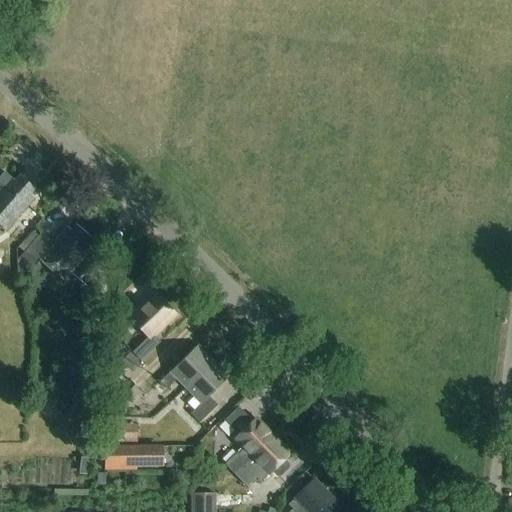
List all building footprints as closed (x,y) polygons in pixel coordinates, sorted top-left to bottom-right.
[(15,182),(5,173),(0,178),(0,183),(4,187),(0,191),(0,225),(6,231),(34,199),(30,195),(34,190),(19,177),(15,182)] [(91,239),(75,226),(71,231),(67,228),(39,260),(62,280),(90,248),(86,244),(91,239)] [(23,252),(16,260),(16,284),(36,265),(23,252)] [(175,315),(156,296),(142,310),(140,308),(129,319),(148,339),(132,354),(141,362),(160,343),(152,335),(159,328),(161,329),(175,315)] [(177,381),(185,389),(212,362),(198,347),(160,384),(167,391),(177,381)] [(129,354),(121,363),(129,372),(138,364),(129,354)] [(96,400),(99,362),(82,362),(78,399),(96,400)] [(212,362),(185,389),(201,405),(191,416),(200,425),(218,407),(209,398),(229,379),(212,362)] [(107,399),(118,412),(139,392),(127,380),(107,399)] [(234,475),(272,438),(256,421),(236,441),(244,450),(226,467),(234,475)] [(108,443),(137,444),(137,427),(123,426),(123,425),(108,424),(108,443)] [(272,438),(234,475),(234,476),(247,489),(256,479),(260,483),(271,472),(276,478),(280,478),(288,469),(288,466),(283,460),(289,455),(272,438)] [(135,468),(162,468),(162,447),(104,448),(104,472),(135,471),(135,468)] [(92,462),(80,461),(78,474),(90,475),(92,462)] [(105,475),(96,475),(96,487),(105,487),(105,475)] [(315,480),(288,506),(293,511),(339,511),(342,509),(315,480)] [(190,494),(189,511),(214,511),(214,494),(190,494)]
